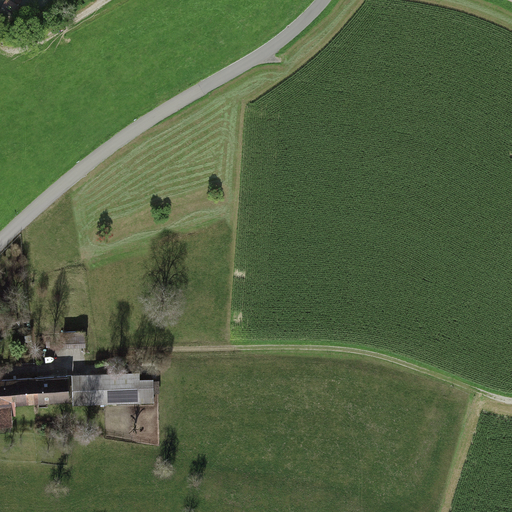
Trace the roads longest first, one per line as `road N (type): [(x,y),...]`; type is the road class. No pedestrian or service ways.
road 1 (track): [(79,360),(321,347),(370,354),(511,403)]
road 2 (unclassified): [(0,244),(143,124),(264,54),(325,0)]
